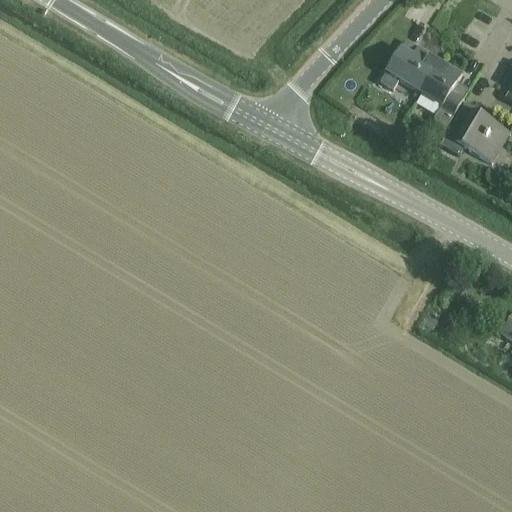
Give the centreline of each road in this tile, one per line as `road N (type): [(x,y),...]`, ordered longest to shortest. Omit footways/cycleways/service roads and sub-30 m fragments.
road 1 (tertiary): [(511,260),(271,126)]
road 2 (tertiary): [(271,126),(53,0)]
road 3 (unclassified): [(271,126),(381,0)]
